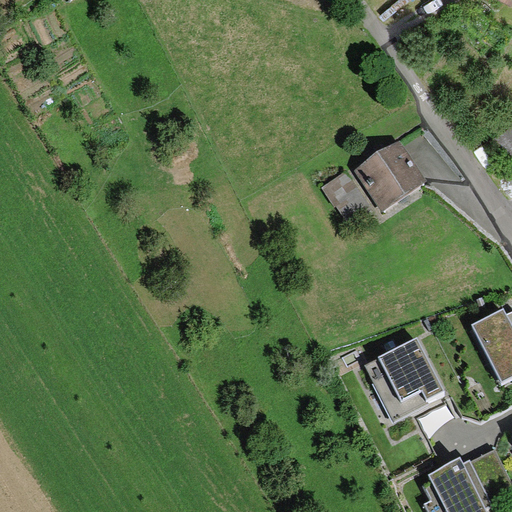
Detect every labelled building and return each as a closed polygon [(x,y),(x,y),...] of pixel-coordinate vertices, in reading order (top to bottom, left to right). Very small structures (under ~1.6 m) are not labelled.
[(511,129),(493,141),(511,171),(511,129)] [(418,185),(397,148),(358,170),(378,207),(418,185)] [(360,205),(344,178),(324,190),(340,217),(360,205)] [(511,311),(472,334),(501,387),(511,380),(511,311)] [(392,423),(444,397),(416,342),(364,368),(392,423)] [(430,485),(444,511),(487,511),(511,497),(511,491),(491,453),(430,485)]
